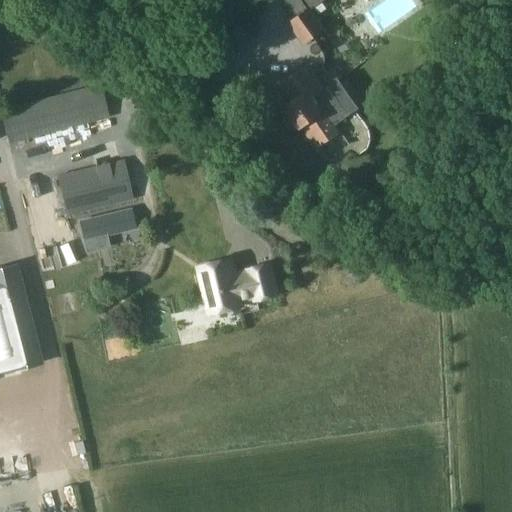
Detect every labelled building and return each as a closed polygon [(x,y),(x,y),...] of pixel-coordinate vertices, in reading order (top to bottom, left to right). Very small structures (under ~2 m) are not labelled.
[(311,9),(323,0),(289,0),(286,11),(292,19),(286,23),(303,46),(326,29),(311,9)] [(298,128),(301,126),(311,141),(344,117),(307,65),(278,86),(284,95),(282,96),(288,104),(283,107),(298,128)] [(0,114),(8,145),(108,119),(100,85),(0,110),(0,114)] [(122,160),(56,176),(66,216),(132,200),(122,160)] [(131,210),(80,222),(87,251),(105,247),(102,236),(135,228),(131,210)] [(127,269),(145,262),(141,252),(123,260),(127,269)] [(234,276),(230,261),(199,268),(210,311),(240,304),(239,299),(254,295),(255,298),(275,293),(268,265),(248,270),(249,272),(234,276)] [(0,373),(40,363),(16,266),(0,269),(0,373)] [(80,268),(58,275),(57,272),(43,277),(49,294),(84,281),(80,268)] [(43,498),(48,510),(63,503),(59,491),(43,498)]
